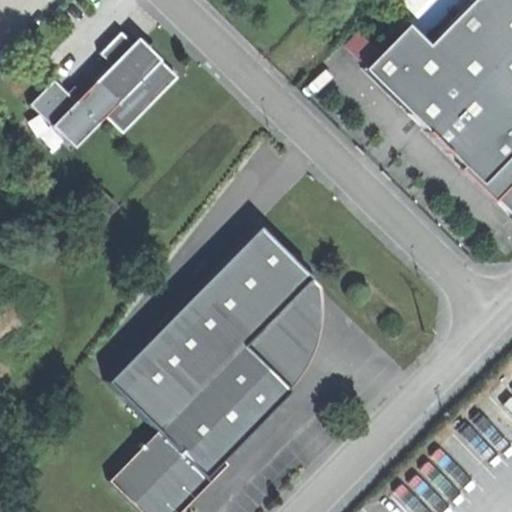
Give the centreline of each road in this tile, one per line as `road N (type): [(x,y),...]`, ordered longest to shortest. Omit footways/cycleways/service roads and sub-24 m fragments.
road 1 (unclassified): [(170,0),(492,317)]
road 2 (unclassified): [(300,511),(492,317)]
